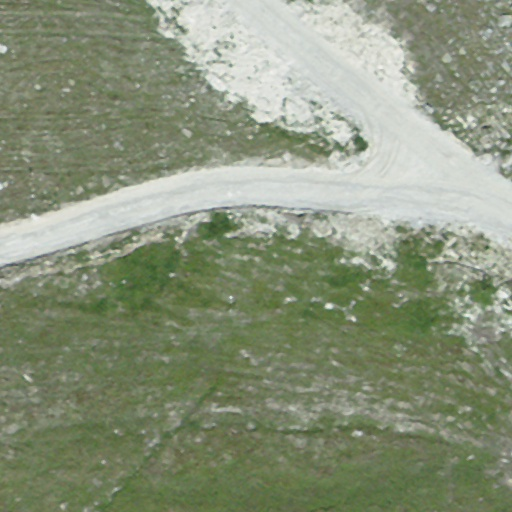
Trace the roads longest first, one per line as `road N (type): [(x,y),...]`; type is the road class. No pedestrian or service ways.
road 1 (track): [(0,243),(208,186),(490,199),(511,210)]
road 2 (track): [(250,0),(490,199)]
